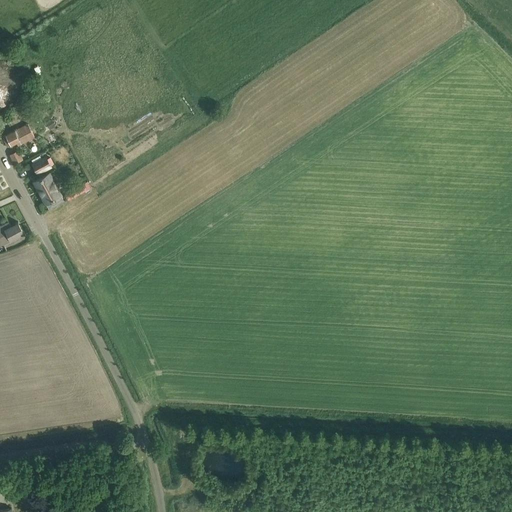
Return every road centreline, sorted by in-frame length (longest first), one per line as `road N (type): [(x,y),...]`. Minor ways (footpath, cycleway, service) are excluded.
road 1 (unclassified): [(163,511),(147,442),(75,295)]
road 2 (residential): [(75,295),(0,152)]
road 3 (unknown): [(0,458),(147,442)]
